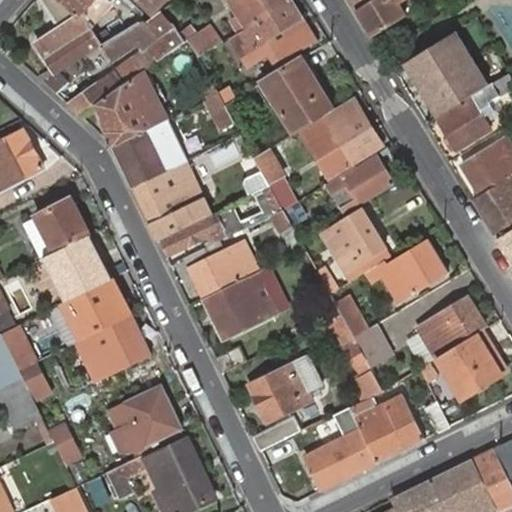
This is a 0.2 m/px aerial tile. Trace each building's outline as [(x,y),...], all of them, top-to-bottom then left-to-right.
[(60,0),(42,0),(61,27),(38,42),(57,72),(102,45),(96,35),(91,27),(83,13),(77,17),(60,0)] [(60,0),(77,17),(83,13),(91,27),(116,0),(60,0)] [(138,0),(153,15),(160,8),(168,0),(138,0)] [(168,0),(160,8),(163,11),(164,11),(181,0),(168,0)] [(244,32),(293,2),(291,0),(230,0),(245,25),(241,27),(244,32)] [(351,0),(359,11),(377,0),(351,0)] [(406,0),(377,0),(359,11),(374,37),(407,16),(400,4),(406,0)] [(304,19),(293,2),(244,32),(237,37),(248,53),(304,19)] [(102,45),(103,47),(107,45),(137,27),(144,23),(144,13),(134,3),(96,35),(102,45)] [(162,61),(189,42),(183,32),(175,22),(172,24),(164,11),(163,11),(150,19),(144,23),(137,27),(107,45),(115,57),(137,44),(144,57),(155,51),(162,61)] [(189,42),(200,59),(216,49),(205,31),(199,35),(192,26),(183,32),(189,42)] [(434,47),(406,64),(422,90),(475,59),(459,32),(434,47)] [(220,95),(227,106),(243,96),(216,49),(200,59),(220,95)] [(306,128),(334,111),(303,59),(265,83),(296,135),(306,128)] [(422,90),(438,117),(478,93),(485,89),(491,85),(475,59),(422,90)] [(122,69),(98,85),(108,98),(131,82),(122,69)] [(108,130),(114,146),(169,120),(145,72),(131,82),(108,98),(97,106),(103,119),(107,117),(112,129),(108,130)] [(490,99),(511,86),(511,77),(510,74),(491,85),(485,89),(490,99)] [(82,116),(97,106),(108,98),(98,85),(69,104),(82,116)] [(495,108),(490,99),(485,89),(478,93),(480,96),(441,120),(460,151),(493,130),(483,115),(495,108)] [(222,130),(236,122),(227,106),(220,95),(206,102),(222,130)] [(334,111),(306,128),(337,179),(386,149),(355,99),(334,111)] [(192,159),(172,118),(169,120),(114,146),(134,186),(181,164),(192,159)] [(23,130),(0,142),(0,191),(44,167),(23,130)] [(511,175),(511,158),(501,141),(463,163),(481,194),(511,175)] [(256,159),(272,186),(284,179),(269,151),(256,159)] [(378,156),(330,185),(347,212),(394,183),(378,156)] [(134,186),(152,224),(155,223),(192,205),(199,202),(181,164),(134,186)] [(511,223),(511,175),(481,194),(474,198),(496,233),(511,223)] [(279,198),(273,188),(257,196),(262,207),(268,219),(286,211),(279,198)] [(54,253),(90,236),(72,202),(38,219),(47,238),(54,253)] [(192,205),(155,223),(164,240),(200,223),(192,205)] [(200,223),(164,240),(172,256),(224,230),(229,238),(245,231),(233,207),(200,223)] [(329,228),(358,275),(389,255),(361,209),(329,228)] [(283,233),(295,227),(286,211),(274,217),(283,233)] [(47,238),(38,219),(28,222),(37,243),(47,238)] [(303,242),(295,227),(283,233),(294,256),(307,249),(303,242)] [(351,280),(358,275),(329,228),(323,232),(351,280)] [(42,258),(55,285),(62,302),(70,298),(111,279),(90,236),(54,253),(42,258)] [(386,259),(365,272),(369,279),(379,274),(381,277),(384,275),(402,302),(448,272),(427,239),(388,263),(386,259)] [(190,268),(205,299),(260,272),(262,271),(259,265),(258,265),(246,241),(226,251),(190,268)] [(186,259),(190,268),(226,251),(221,242),(186,259)] [(260,272),(205,299),(225,340),(281,312),(260,272)] [(62,302),(64,305),(81,340),(130,317),(111,279),(70,298),(62,302)] [(314,286),(332,320),(343,315),(336,302),(332,294),(324,281),(314,286)] [(0,314),(11,309),(0,285),(0,314)] [(336,302),(343,315),(355,336),(368,329),(349,294),(336,302)] [(469,295),(422,326),(426,334),(409,343),(423,366),(435,359),(439,356),(437,354),(486,323),(469,295)] [(11,309),(0,314),(0,322),(5,333),(19,326),(11,309)] [(332,320),(323,324),(328,334),(337,329),(364,378),(375,372),(372,367),(355,336),(343,315),(332,320)] [(81,340),(78,342),(83,353),(87,350),(101,381),(150,357),(130,317),(81,340)] [(368,329),(355,336),(372,367),(393,354),(377,324),(368,329)] [(22,369),(39,361),(21,325),(19,326),(5,333),(22,369)] [(0,335),(0,389),(26,377),(22,369),(5,333),(0,335)] [(439,356),(435,359),(461,401),(502,378),(475,334),(439,356)] [(72,345),(44,358),(53,377),(81,364),(72,345)] [(217,359),(223,373),(247,362),(241,348),(217,359)] [(269,421),(305,404),(303,400),(319,392),(317,386),(322,384),(309,356),(251,385),(269,421)] [(22,369),(26,377),(33,391),(49,383),(39,361),(22,369)] [(26,377),(0,389),(0,397),(16,431),(45,417),(43,413),(33,391),(26,377)] [(135,449),(181,428),(160,385),(115,407),(107,413),(116,431),(124,427),(135,449)] [(376,458),(378,463),(426,439),(405,394),(379,407),(373,396),(350,407),(376,458)] [(440,432),(453,426),(439,400),(427,407),(440,432)] [(307,457),(322,490),(364,470),(362,465),(376,458),(350,407),(336,414),(348,438),(307,457)] [(254,438),(260,451),(302,430),(295,417),(254,438)] [(64,427),(53,432),(74,476),(86,470),(64,427)] [(135,449),(124,427),(116,431),(111,434),(122,453),(135,449)] [(147,457),(148,460),(153,471),(161,468),(170,484),(156,492),(164,511),(182,511),(215,497),(186,439),(147,457)] [(511,493),(491,449),(472,458),(498,511),(511,504),(511,493)] [(145,453),(106,471),(113,486),(119,499),(131,493),(125,477),(144,468),(142,462),(148,460),(147,457),(145,453)] [(472,458),(431,478),(448,511),(484,511),(486,511),(485,511),(498,511),(472,458)] [(78,485),(85,499),(113,486),(106,471),(78,485)] [(16,511),(0,478),(0,511),(16,511)] [(448,511),(431,478),(390,499),(396,511),(448,511)] [(66,511),(91,511),(85,499),(78,485),(58,494),(66,511)]
